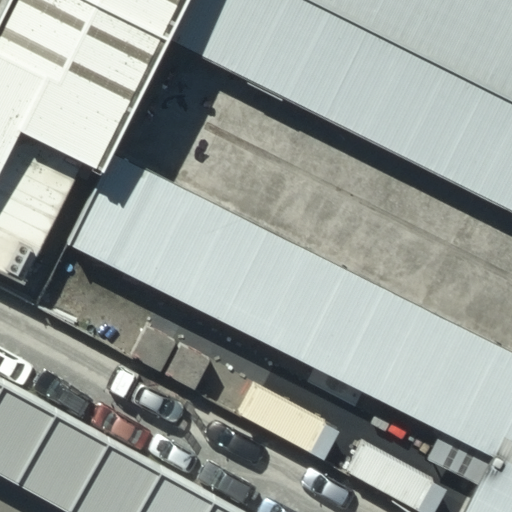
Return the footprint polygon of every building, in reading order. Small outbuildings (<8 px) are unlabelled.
[(0,0),(0,235),(116,0),(0,0)] [(511,0),(171,0),(511,167),(511,0)] [(511,511),(511,321),(87,113),(44,199),(460,403),(420,484),(476,511),(511,511)] [(294,511),(0,351),(0,439),(133,511),(294,511)] [(340,426),(277,394),(261,425),(324,458),(340,426)] [(413,466),(345,431),(330,461),(398,495),(413,466)]
